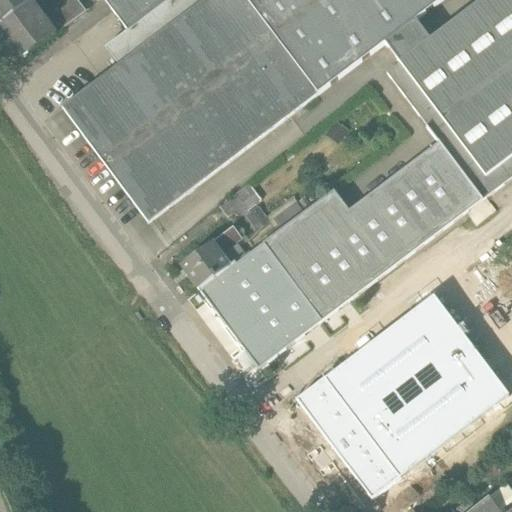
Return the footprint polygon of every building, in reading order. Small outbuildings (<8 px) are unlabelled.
[(204,0),(118,67),(61,109),(148,224),(384,46),(415,22),(444,0),(204,0)] [(102,0),(127,32),(105,49),(118,67),(204,0),(102,0)] [(511,0),(485,0),(430,42),(415,22),(384,46),(399,65),(386,75),(439,145),(481,203),(511,179),(511,0)] [(344,134),(331,126),(322,139),(335,147),(344,134)] [(349,213),(333,193),(263,245),(263,246),(322,323),(481,203),(439,145),(349,213)] [(233,215),(236,220),(259,200),(247,186),(218,209),(227,220),(233,215)] [(311,209),(303,198),(297,203),(294,199),(265,219),(257,208),(243,218),(254,234),(247,239),(248,241),(222,259),(229,269),(311,209)] [(211,244),(219,254),(225,250),(226,251),(245,237),(239,228),(235,231),(233,228),(211,244)] [(187,277),(198,292),(229,269),(222,259),(219,254),(211,244),(180,267),(183,271),(182,272),(187,278),(187,277)] [(259,371),(322,323),(263,246),(199,293),(259,371)] [(434,298),(296,402),(371,501),(508,396),(434,298)] [(511,494),(504,485),(470,511),(502,511),(504,511),(502,509),(511,501),(511,494)]
